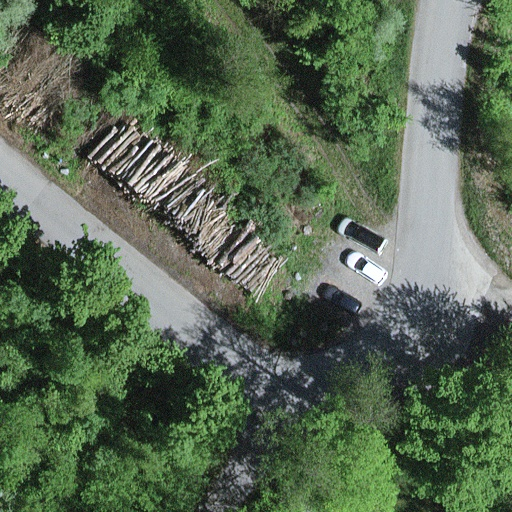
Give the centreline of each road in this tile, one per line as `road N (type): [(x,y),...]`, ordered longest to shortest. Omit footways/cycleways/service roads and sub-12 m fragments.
road 1 (unclassified): [(305,391),(188,319),(0,173)]
road 2 (unclassified): [(401,330),(434,272),(454,0)]
road 3 (track): [(214,511),(305,391),(401,330)]
road 4 (track): [(511,423),(401,330)]
